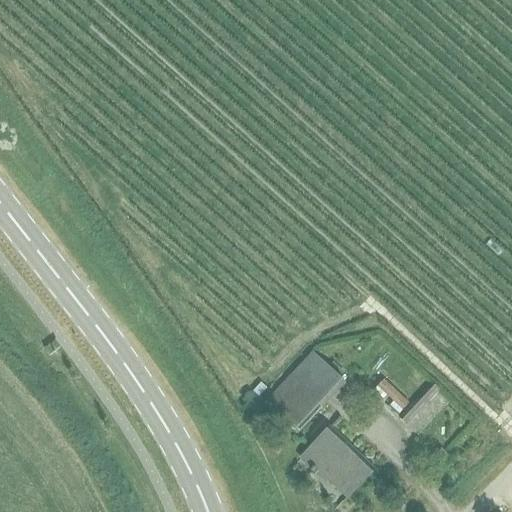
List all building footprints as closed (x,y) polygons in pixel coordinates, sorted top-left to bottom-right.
[(296,434),(345,383),(313,353),(265,404),(296,434)] [(408,404),(384,381),(378,387),(402,411),(408,404)] [(260,383),(252,392),(259,398),(266,389),(260,383)] [(432,384),(400,419),(408,426),(439,391),(432,384)] [(348,497),(373,471),(330,429),(301,459),(312,470),(310,471),(315,475),(316,474),(323,480),(327,477),(348,497)] [(442,449),(437,454),(447,463),(452,458),(442,449)]
